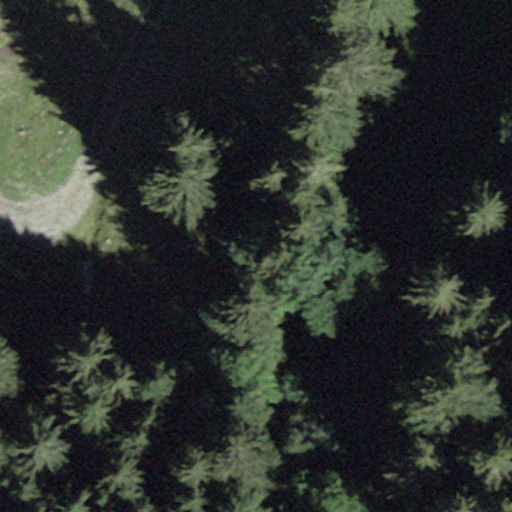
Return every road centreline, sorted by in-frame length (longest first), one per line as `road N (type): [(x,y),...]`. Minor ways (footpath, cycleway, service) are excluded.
road 1 (track): [(373,511),(373,388),(410,229),(437,0)]
road 2 (track): [(0,209),(35,216),(59,203),(84,162),(118,59),(149,0)]
